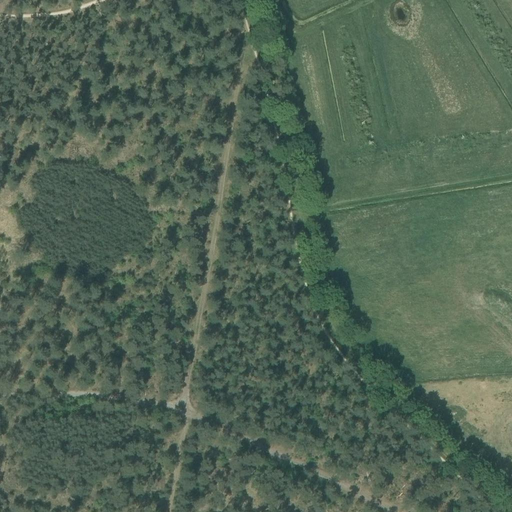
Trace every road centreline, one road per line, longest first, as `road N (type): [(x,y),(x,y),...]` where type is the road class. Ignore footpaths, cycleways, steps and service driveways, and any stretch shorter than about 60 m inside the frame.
road 1 (track): [(245,17),(321,315),(344,352),(500,511)]
road 2 (track): [(243,25),(179,410)]
road 3 (track): [(240,1),(119,2),(52,21),(0,24)]
road 4 (track): [(389,511),(179,410)]
road 5 (track): [(179,410),(153,402),(0,397)]
road 6 (track): [(96,3),(69,73),(27,112),(0,114)]
